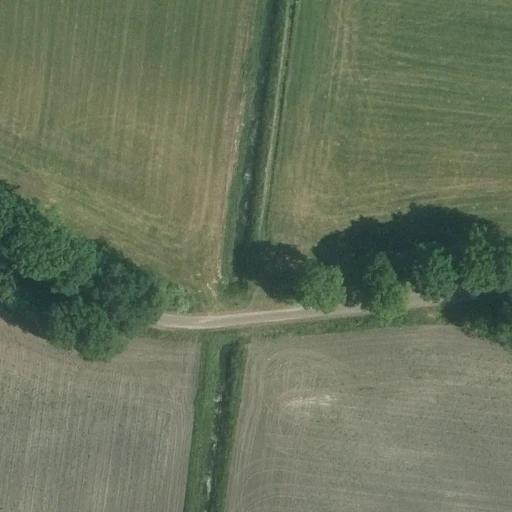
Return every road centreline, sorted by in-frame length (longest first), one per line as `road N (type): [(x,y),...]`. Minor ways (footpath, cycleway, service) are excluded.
road 1 (unclassified): [(511,286),(187,324),(114,305),(0,247)]
road 2 (track): [(291,0),(261,317)]
